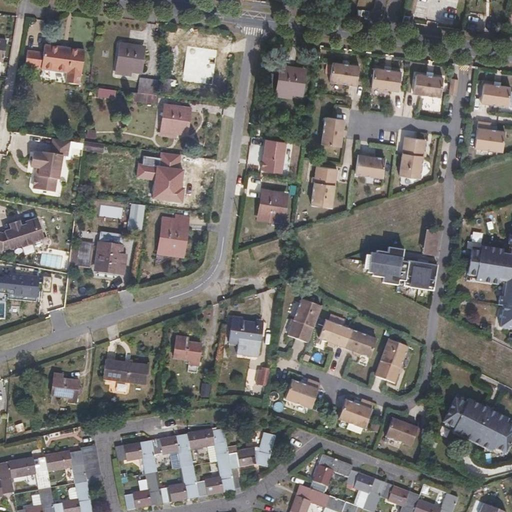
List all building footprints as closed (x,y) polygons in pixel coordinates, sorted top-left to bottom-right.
[(45,52),(28,49),(26,66),(42,67),(42,69),(67,72),(66,83),(80,84),(85,49),(46,44),(45,52)] [(121,45),(118,68),(129,69),(140,70),(143,48),(121,45)] [(187,54),(184,77),(195,78),(206,80),(209,57),(187,54)] [(344,64),(333,62),(330,81),(357,85),(360,66),(348,64),(344,64)] [(281,67),(278,89),(290,91),(299,92),(303,70),(281,67)] [(386,70),(374,68),(372,87),(399,91),(402,72),(390,70),(386,70)] [(428,76),(416,74),(414,93),(441,97),(444,78),(432,76),(428,76)] [(174,95),(176,79),(162,77),(160,93),(174,95)] [(450,77),(448,93),(456,95),(459,79),(450,77)] [(156,96),(158,80),(139,78),(136,93),(156,96)] [(496,86),(485,84),(482,104),(509,107),(511,88),(500,86),(496,86)] [(98,98),(116,99),(116,89),(99,89),(98,98)] [(136,93),(135,101),(157,104),(158,96),(156,96),(136,93)] [(166,108),(163,129),(174,131),(184,133),(187,110),(166,108)] [(321,145),(340,148),(342,137),(343,131),(344,121),(325,118),(321,145)] [(498,131),(492,130),(492,127),(493,124),(480,122),(476,149),(504,153),(506,132),(498,131)] [(68,155),(70,140),(53,138),(51,153),(34,152),(32,167),(40,168),(39,176),(35,179),(34,184),(37,188),(56,191),(58,178),(60,178),(63,154),(68,155)] [(400,177),(420,180),(422,168),(423,157),(424,152),(426,141),(405,138),(400,177)] [(286,141),(265,139),(261,170),(281,172),(286,141)] [(90,142),(89,152),(103,154),(104,144),(90,142)] [(382,178),(385,159),(375,157),(369,157),(358,155),(355,175),(382,178)] [(159,162),(156,184),(166,186),(176,187),(179,164),(159,162)] [(337,170),(316,167),(315,179),(314,183),(311,206),(332,208),(337,170)] [(264,192),(261,214),(272,216),(282,217),(285,194),(264,192)] [(163,230),(184,233),(186,220),(165,216),(163,230)] [(0,232),(0,249),(4,250),(22,245),(23,247),(34,244),(33,242),(45,238),(39,220),(34,219),(28,221),(27,224),(22,225),(20,220),(10,223),(12,229),(5,231),(5,232),(3,233),(0,232)] [(470,259),(481,261),(487,226),(476,224),(474,231),(470,259)] [(181,259),(184,233),(163,230),(159,256),(181,259)] [(440,233),(428,231),(424,253),(437,256),(440,233)] [(89,265),(91,244),(81,243),(79,264),(89,265)] [(119,257),(120,247),(99,245),(96,269),(123,273),(124,258),(119,257)] [(430,286),(436,287),(439,265),(429,263),(429,265),(419,263),(420,262),(409,260),(409,262),(403,261),(405,249),(390,247),(389,252),(378,250),(378,253),(373,252),(372,255),(370,269),(370,272),(375,273),(374,275),(385,277),(385,282),(400,285),(400,279),(406,280),(406,282),(412,283),(411,287),(430,290),(430,286)] [(17,273),(32,275),(33,269),(17,267),(16,273),(17,273)] [(38,276),(32,275),(17,273),(14,294),(36,297),(38,276)] [(322,305),(302,297),(294,319),(293,323),(289,334),(308,341),(322,305)] [(230,339),(244,341),(255,343),(258,325),(240,322),(240,318),(234,317),(230,339)] [(352,329),(327,319),(320,337),(330,341),(336,343),(345,347),(352,329)] [(378,338),(352,329),(345,347),(355,351),(361,353),(371,356),(378,338)] [(190,360),(199,362),(201,343),(186,341),(187,337),(178,335),(174,358),(190,360)] [(377,373),(396,381),(400,370),(401,370),(402,366),(410,345),(390,337),(377,373)] [(145,384),(149,365),(105,359),(103,378),(145,384)] [(263,381),(271,382),(273,369),(264,368),(263,381)] [(52,395),(67,398),(77,399),(80,380),(64,377),(64,374),(54,372),(52,395)] [(306,405),(315,379),(303,375),(302,378),(301,381),(295,379),(287,376),(280,395),(306,405)] [(455,402),(459,377),(448,375),(444,401),(455,402)] [(202,383),(200,395),(209,396),(211,384),(202,383)] [(367,426),(376,401),(363,396),(362,400),(361,403),(355,401),(347,398),(340,417),(367,426)] [(420,425),(395,415),(388,434),(413,443),(420,425)] [(197,482),(199,497),(235,490),(231,469),(228,453),(228,447),(224,429),(212,430),(212,428),(188,432),(188,434),(191,450),(207,447),(216,445),(218,461),(221,477),(197,482)] [(228,453),(231,469),(256,464),(267,467),(275,435),(264,433),(256,460),(254,449),(238,451),(228,453)] [(161,488),(163,503),(199,497),(197,482),(191,450),(188,434),(152,440),(155,455),(179,452),(185,483),(161,488)] [(128,509),(163,503),(161,488),(155,455),(152,440),(116,446),(119,460),(127,460),(127,461),(143,458),(148,489),(133,492),(133,493),(125,495),(128,509)] [(82,450),(88,484),(102,481),(97,445),(82,447),(82,450)] [(210,462),(218,461),(216,445),(207,447),(210,462)] [(54,504),(55,511),(92,511),(88,484),(82,450),(70,452),(70,450),(46,455),(46,456),(49,472),(73,468),(78,499),(54,504)] [(452,511),(458,497),(447,492),(442,506),(419,498),(420,495),(352,470),(353,465),(323,454),(311,488),(300,484),(289,511),(357,511),(360,506),(325,493),(327,485),(329,485),(334,471),(349,477),(348,483),(354,485),(353,486),(368,492),(363,508),(374,511),(381,495),(388,498),(388,500),(403,505),(400,511),(452,511)] [(18,511),(55,511),(54,504),(51,488),(49,472),(46,456),(34,458),(34,457),(9,461),(13,478),(36,474),(41,505),(18,510),(18,511)] [(15,492),(13,478),(9,461),(0,463),(0,496),(2,497),(2,494),(15,492)] [(140,490),(148,489),(146,479),(138,480),(140,490)] [(507,511),(507,510),(485,501),(480,511),(507,511)]
